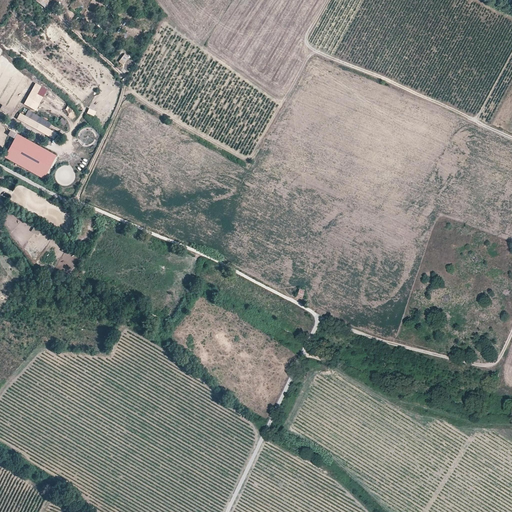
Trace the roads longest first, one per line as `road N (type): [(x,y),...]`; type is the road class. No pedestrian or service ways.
road 1 (unclassified): [(0,164),(362,333)]
road 2 (track): [(511,138),(311,52)]
road 3 (track): [(308,340),(227,511)]
road 4 (track): [(362,333),(486,365),(496,362),(511,329)]
